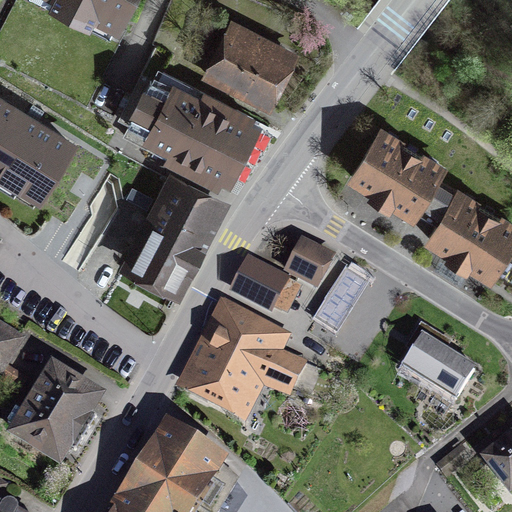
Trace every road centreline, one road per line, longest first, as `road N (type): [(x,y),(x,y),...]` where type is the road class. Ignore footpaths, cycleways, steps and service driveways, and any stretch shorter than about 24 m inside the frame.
road 1 (residential): [(275,182),(506,340)]
road 2 (tertiary): [(413,0),(275,182)]
road 3 (residential): [(163,358),(0,224)]
road 4 (tertiary): [(275,182),(163,358)]
road 5 (tertiary): [(163,358),(73,511)]
